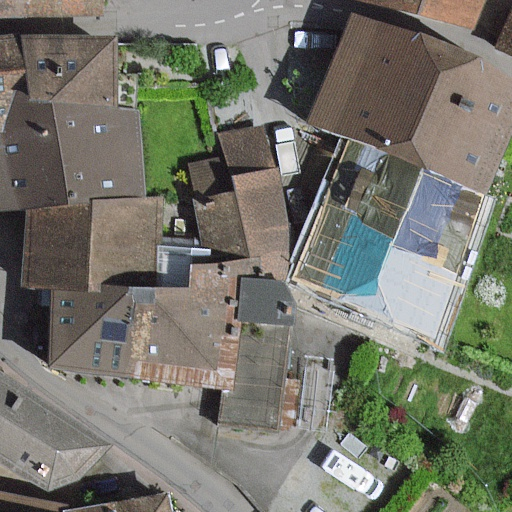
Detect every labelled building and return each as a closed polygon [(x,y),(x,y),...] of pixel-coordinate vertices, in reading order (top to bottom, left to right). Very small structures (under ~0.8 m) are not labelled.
[(0,0),(0,18),(110,17),(109,0),(0,0)] [(377,0),(481,20),(489,0),(377,0)] [(511,14),(498,44),(511,50),(511,14)] [(511,81),(355,17),(313,118),(355,135),(489,189),(511,134),(511,81)] [(0,132),(12,133),(12,102),(30,102),(30,75),(26,36),(0,39),(0,132)] [(30,75),(30,102),(122,102),(121,40),(26,36),(30,75)] [(0,204),(28,205),(147,204),(146,101),(122,102),(30,102),(12,102),(12,133),(0,132),(0,204)] [(290,245),(262,127),(228,136),(255,254),(290,245)] [(433,329),(489,189),(355,135),(298,275),(433,329)] [(28,287),(52,287),(171,287),(171,204),(147,204),(28,205),(28,287)] [(53,365),(141,373),(229,381),(241,381),(241,282),(241,265),(228,265),(195,265),(195,287),(171,287),(52,287),(53,321),(53,365)] [(289,281),(247,282),(241,282),(241,381),(229,381),(229,421),(289,421),(289,281)] [(0,359),(0,376),(8,366),(0,359)] [(61,407),(8,366),(0,376),(0,455),(53,494),(86,480),(111,448),(61,407)] [(174,511),(171,499),(80,510),(80,511),(174,511)]
